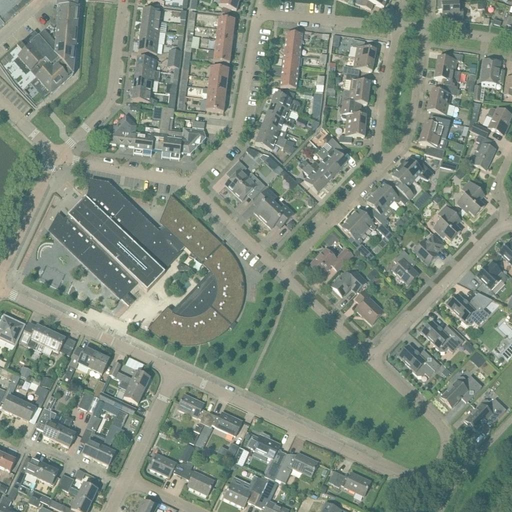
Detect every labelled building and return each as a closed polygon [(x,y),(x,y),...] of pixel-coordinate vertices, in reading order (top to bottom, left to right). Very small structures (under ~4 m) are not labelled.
[(0,0),(0,30),(33,0),(0,0)] [(59,9),(77,9),(77,0),(57,0),(57,8),(59,9)] [(223,9),(226,10),(230,11),(236,13),(239,3),(231,0),(220,0),(218,7),(223,9)] [(383,10),(386,0),(361,0),(360,0),(357,0),(355,6),(371,11),(373,6),(383,10)] [(458,10),(458,4),(441,5),(442,17),(446,17),(447,23),(463,22),(462,12),(462,10),(458,10)] [(56,47),(75,48),(79,10),(77,9),(59,9),(57,21),(44,33),(56,47)] [(142,22),(160,24),(161,13),(153,12),(143,11),(142,22)] [(235,22),(225,21),(218,20),(217,31),(233,33),(235,22)] [(140,33),(159,35),(160,24),(142,22),(140,33)] [(232,44),(233,33),(217,31),(216,42),(232,44)] [(22,92),(58,61),(38,38),(34,33),(20,45),(21,46),(18,48),(17,48),(0,62),(0,66),(15,87),(17,86),(22,92)] [(58,61),(73,77),(75,48),(56,47),(44,33),(38,38),(58,61)] [(139,43),(158,46),(159,35),(140,33),(139,43)] [(286,35),(285,46),(301,48),(301,41),(308,42),(308,37),(286,35)] [(230,55),(232,44),(216,42),(214,53),(230,55)] [(355,60),(374,63),(376,52),(363,50),(365,44),(353,42),(352,48),(357,49),(355,60)] [(138,54),(148,55),(157,56),(158,46),(139,43),(138,54)] [(301,48),(285,46),(284,57),(299,59),(301,48)] [(168,61),(181,62),(182,54),(169,52),(168,61)] [(213,63),(219,64),(229,65),(230,55),(214,53),(213,63)] [(437,59),(436,70),(454,73),(456,63),(461,64),(462,57),(451,55),(450,61),(437,59)] [(284,57),(282,68),(298,69),(299,59),(284,57)] [(136,71),(154,73),(155,62),(147,61),(137,60),(136,71)] [(346,76),(358,77),(359,72),(371,74),(374,63),(355,60),(353,70),(347,69),(347,70),(342,70),(341,75),(346,76)] [(58,61),(22,92),(21,93),(36,109),(57,91),(73,77),(58,61)] [(174,70),(174,75),(178,76),(179,71),(180,71),(181,62),(168,61),(167,69),(174,70)] [(484,63),(482,73),(481,84),(497,86),(498,75),(499,65),(484,63)] [(282,68),(281,79),(297,80),(298,69),(282,68)] [(209,80),(227,82),(228,71),(210,69),(209,80)] [(436,70),(434,81),(446,83),(445,88),(457,91),(459,84),(460,74),(454,73),(436,70)] [(153,83),(153,84),(158,84),(159,73),(154,73),(136,71),(134,81),(153,83)] [(171,76),(169,86),(177,87),(178,76),(174,75),(174,76),(171,76)] [(344,93),(368,96),(370,85),(357,83),(358,77),(346,76),(345,82),(346,82),(344,92),(344,93)] [(506,79),(505,81),(503,97),(511,98),(511,92),(511,77),(511,80),(506,79)] [(280,89),(290,91),(296,91),(297,80),(281,79),(280,89)] [(207,91),(226,93),(227,82),(209,80),(207,91)] [(133,92),(152,94),(153,84),(153,83),(134,81),(133,92)] [(177,87),(169,86),(166,86),(165,96),(169,96),(176,96),(177,87)] [(456,97),(457,91),(445,88),(444,95),(432,92),(429,103),(448,107),(450,96),(456,97)] [(479,103),(481,89),(475,88),(473,102),(479,103)] [(206,102),(224,104),(226,93),(207,91),(202,90),(202,95),(207,96),(206,102)] [(132,103),(142,104),(148,104),(148,108),(153,109),(156,109),(156,108),(157,103),(151,100),(152,94),(133,92),(132,103)] [(298,105),(292,102),(294,96),(282,92),(280,97),(275,95),(271,106),(287,112),(291,114),(297,116),(299,110),(300,108),(299,106),(298,105)] [(342,103),(342,110),(354,112),(355,105),(367,107),(368,96),(344,93),(344,92),(342,103)] [(169,96),(167,110),(174,111),(176,97),(169,96)] [(205,112),(213,113),(223,115),(224,104),(206,102),(205,112)] [(439,116),(438,122),(450,124),(451,117),(446,116),(448,107),(429,103),(427,113),(439,116)] [(271,106),(267,116),(292,126),(294,122),(288,120),(291,114),(287,112),(271,106)] [(153,109),(153,116),(161,117),(162,110),(162,109),(156,108),(156,109),(153,109)] [(346,127),(365,129),(366,118),(353,117),(354,112),(342,110),(341,116),(341,119),(342,120),(344,121),(347,121),(346,127)] [(488,130),(493,133),(502,137),(511,118),(497,111),(496,112),(492,110),(490,111),(488,115),(489,118),(493,120),(488,130)] [(290,131),(292,126),(267,116),(263,126),(279,132),(281,127),(290,131)] [(136,135),(137,128),(125,117),(105,139),(107,146),(134,149),(136,135)] [(193,121),(192,128),(203,130),(204,123),(193,121)] [(479,137),(485,140),(488,133),(475,127),(476,124),(470,121),(468,132),(471,133),(471,134),(479,137)] [(425,124),(421,135),(440,140),(446,141),(448,131),(450,124),(438,122),(437,127),(425,124)] [(159,132),(157,152),(162,153),(161,160),(179,162),(180,155),(183,134),(168,132),(169,124),(160,123),(159,132)] [(263,126),(259,136),(284,146),(286,142),(277,138),(279,132),(263,126)] [(365,129),(346,127),(345,138),(340,137),(339,144),(351,145),(352,139),(364,140),(365,129)] [(152,151),(157,152),(159,132),(145,130),(144,136),(136,135),(134,149),(133,156),(151,158),(152,151)] [(183,134),(180,155),(183,156),(185,154),(187,156),(190,156),(206,140),(203,133),(183,130),(183,134)] [(440,140),(421,135),(418,146),(431,149),(430,151),(427,150),(426,156),(424,156),(442,161),(448,142),(440,140)] [(282,150),(284,146),(259,136),(255,146),(271,153),(273,147),(282,150)] [(472,166),(476,168),(486,172),(495,152),(489,149),(491,143),(485,140),(479,137),(476,144),(479,145),(476,152),(478,154),(476,160),(472,158),(470,159),(468,162),(469,164),(473,165),(472,166)] [(319,153),(340,172),(347,164),(342,159),(346,155),(331,141),(326,146),(333,153),(329,157),(322,150),(319,153)] [(319,167),(332,180),(340,172),(319,153),(316,156),(323,163),(319,167)] [(408,160),(400,169),(414,182),(418,177),(420,179),(427,183),(433,176),(419,163),(421,165),(417,169),(408,160)] [(225,187),(233,195),(247,180),(241,175),(246,170),(239,163),(229,173),(234,178),(225,187)] [(324,188),(332,180),(319,167),(315,164),(310,169),(304,164),(302,166),(324,188)] [(304,183),(310,189),(317,196),(324,188),(302,166),(301,165),(298,168),(301,171),(301,172),(308,179),(304,183)] [(278,177),(280,175),(283,172),(278,168),(274,173),(274,175),(278,177)] [(409,187),(414,182),(400,169),(391,178),(400,186),(396,191),(409,202),(413,197),(415,196),(411,189),(409,187)] [(461,170),(455,177),(459,181),(466,174),(461,170)] [(247,180),(233,195),(242,203),(250,194),(255,198),(262,191),(265,188),(252,175),(247,180)] [(289,186),(293,190),(297,186),(293,182),(289,186)] [(126,295),(137,284),(137,283),(116,263),(119,259),(111,252),(122,241),(130,248),(133,245),(141,253),(158,235),(107,186),(91,183),(88,200),(87,201),(84,197),(82,199),(83,200),(82,202),(81,202),(63,222),(58,217),(50,233),(128,309),(129,308),(128,308),(134,302),(126,295)] [(484,197),(474,187),(469,183),(461,191),(466,195),(456,205),(462,211),(464,209),(474,219),(484,208),(479,203),(484,197)] [(404,207),(409,202),(396,191),(392,195),(383,186),(375,195),(389,208),(394,203),(395,205),(398,205),(400,203),(404,207)] [(254,214),(262,223),(276,208),(271,204),(275,199),(267,191),(258,201),(262,206),(254,214)] [(370,215),(381,226),(383,228),(388,223),(381,216),(389,208),(375,195),(366,204),(376,212),(372,216),(370,215)] [(437,196),(432,201),(436,205),(441,201),(437,196)] [(171,199),(167,208),(161,225),(166,230),(158,235),(141,253),(133,245),(130,248),(122,241),(111,252),(119,259),(116,263),(137,283),(137,284),(147,293),(164,275),(162,272),(185,248),(192,254),(189,258),(193,261),(196,258),(208,270),(210,273),(171,315),(167,312),(149,331),(154,335),(160,339),(164,341),(169,343),(175,345),(180,346),(184,346),(191,346),(196,346),(201,345),(207,343),(216,339),(221,335),(225,332),(228,328),(231,331),(236,326),(232,323),(235,319),(237,315),(240,308),(241,304),(242,299),(243,292),(243,288),(242,283),(241,276),(239,272),(237,268),(235,264),(234,264),(230,258),(231,258),(228,254),(222,248),(225,245),(222,243),(220,246),(171,199)] [(276,208),(262,223),(271,231),(279,222),(283,226),(293,216),(284,207),(279,212),(276,208)] [(460,222),(450,212),(445,208),(437,215),(442,220),(433,230),(438,235),(440,234),(450,244),(460,233),(455,228),(460,222)] [(350,221),(364,234),(368,229),(372,231),(375,228),(365,219),(358,212),(350,221)] [(410,220),(405,215),(402,219),(406,224),(410,220)] [(405,225),(400,220),(395,225),(400,231),(405,225)] [(364,234),(350,221),(342,229),(358,246),(361,243),(359,238),(364,234)] [(291,222),(285,227),(289,231),(295,226),(291,222)] [(390,234),(383,228),(381,226),(376,231),(385,239),(390,234)] [(444,247),(436,240),(433,237),(425,245),(423,243),(413,253),(420,261),(427,267),(437,257),(436,255),(444,247)] [(508,244),(505,248),(498,255),(511,267),(511,242),(509,246),(508,244)] [(361,246),(356,251),(365,259),(370,254),(361,246)] [(335,261),(325,251),(309,268),(320,278),(331,267),(337,273),(352,257),(345,251),(335,261)] [(412,262),(405,255),(403,253),(394,263),(398,267),(392,273),(396,277),(393,280),(399,286),(402,283),(407,288),(418,277),(407,267),(412,262)] [(358,263),(356,266),(356,269),(359,272),(362,271),(364,269),(364,265),(362,263),(358,263)] [(486,268),(483,271),(476,278),(491,292),(501,282),(496,278),(501,273),(491,264),(487,269),(486,268)] [(372,272),(366,279),(370,282),(374,278),(378,274),(375,271),(373,273),(372,272)] [(345,274),(338,281),(331,289),(342,299),(350,290),(356,295),(363,288),(366,284),(357,275),(352,281),(345,274)] [(370,297),(364,292),(355,302),(360,307),(355,312),(371,327),(383,315),(368,300),(370,297)] [(472,302),(467,307),(467,306),(466,306),(465,306),(465,305),(464,304),(464,303),(458,297),(447,308),(462,322),(461,323),(466,327),(470,327),(473,324),(477,328),(488,317),(472,301),(472,302)] [(0,323),(0,341),(15,349),(25,327),(3,316),(0,323)] [(440,333),(439,333),(439,332),(438,331),(438,330),(432,324),(421,335),(436,349),(435,350),(440,354),(444,354),(447,351),(452,355),(463,344),(446,328),(446,329),(442,333),(441,333),(440,333)] [(44,348),(51,334),(36,327),(35,331),(27,328),(19,345),(33,352),(36,345),(44,348)] [(65,341),(51,334),(44,348),(59,355),(60,354),(69,359),(73,350),(63,346),(65,341)] [(466,343),(461,348),(470,356),(474,351),(466,343)] [(511,345),(501,357),(504,360),(508,363),(511,358),(511,345)] [(409,348),(398,359),(413,373),(412,374),(417,378),(421,378),(424,375),(428,379),(439,368),(423,352),(423,353),(418,358),(418,357),(417,357),(416,357),(416,356),(415,355),(415,354),(409,348)] [(90,371),(96,358),(97,356),(96,358),(92,356),(91,356),(92,354),(85,350),(84,352),(77,350),(69,367),(76,370),(78,366),(90,371)] [(476,354),(469,361),(478,370),(486,363),(476,354)] [(96,358),(90,371),(101,377),(104,370),(109,361),(101,358),(100,360),(96,358)] [(115,365),(110,374),(109,378),(122,384),(143,394),(149,381),(136,374),(132,381),(117,374),(120,367),(115,365)] [(452,366),(448,371),(453,375),(457,370),(452,366)] [(28,383),(30,380),(29,379),(30,372),(21,370),(20,379),(28,383)] [(446,370),(441,375),(446,380),(450,375),(446,370)] [(0,377),(11,383),(14,377),(2,371),(0,375),(0,377)] [(2,412),(15,418),(22,405),(10,399),(19,381),(20,379),(14,377),(11,383),(1,404),(5,405),(2,412)] [(451,410),(458,403),(459,401),(459,400),(460,400),(461,400),(466,404),(465,405),(466,405),(481,389),(470,378),(466,382),(463,379),(458,380),(454,384),(455,385),(441,400),(451,410)] [(41,379),(39,388),(50,390),(52,381),(41,379)] [(92,398),(94,399),(98,401),(105,386),(99,383),(92,398)] [(124,400),(128,402),(137,406),(143,394),(122,384),(119,389),(127,393),(124,400)] [(39,399),(34,408),(40,411),(48,393),(38,388),(31,385),(29,390),(36,393),(34,396),(39,399)] [(94,399),(92,398),(85,395),(78,409),(87,413),(94,399)] [(205,427),(210,416),(201,412),(204,406),(184,397),(177,411),(201,422),(199,425),(205,427)] [(51,398),(40,421),(36,430),(44,434),(42,438),(55,444),(62,430),(52,426),(56,416),(51,414),(57,401),(51,398)] [(100,401),(92,418),(86,430),(92,433),(98,420),(105,404),(100,401)] [(118,410),(121,404),(115,401),(112,407),(118,410)] [(484,424),(485,423),(490,428),(489,428),(490,428),(506,412),(494,401),(490,406),(487,403),(483,403),(478,407),(479,408),(465,423),(476,433),(482,427),(481,426),(483,425),(483,424),(484,424)] [(22,405),(15,418),(28,424),(35,411),(22,405)] [(135,411),(122,405),(120,411),(132,417),(135,411)] [(210,416),(205,427),(210,430),(212,427),(235,438),(242,424),(222,414),(219,420),(210,416)] [(67,419),(62,430),(55,444),(69,450),(73,441),(75,436),(68,433),(73,422),(67,419)] [(108,469),(115,455),(108,451),(115,435),(122,439),(124,433),(121,431),(123,427),(115,423),(113,427),(112,427),(102,449),(95,462),(108,469)] [(253,451),(253,452),(272,461),(277,463),(275,466),(276,466),(273,472),(278,474),(286,457),(277,452),(280,447),(269,442),(270,440),(269,438),(263,435),(260,436),(260,437),(257,443),(255,447),(253,451)] [(251,440),(247,449),(253,451),(255,447),(257,443),(251,440)] [(102,449),(89,442),(82,456),(95,462),(102,449)] [(285,486),(292,470),(311,479),(318,465),(298,455),(295,461),(286,457),(278,474),(274,481),(285,486)] [(180,467),(165,460),(156,456),(156,457),(153,463),(149,471),(169,480),(172,475),(181,479),(188,463),(183,461),(180,467)] [(4,457),(0,465),(0,469),(10,474),(15,462),(4,457)] [(26,476),(38,481),(45,467),(27,459),(12,490),(18,493),(26,476)] [(188,463),(181,479),(190,483),(187,489),(207,498),(211,489),(214,483),(191,472),(194,466),(188,463)] [(58,473),(45,467),(38,481),(51,487),(53,483),(58,473)] [(339,490),(340,487),(364,498),(371,484),(351,474),(348,480),(334,473),(328,484),(334,487),(333,487),(339,490)] [(62,491),(68,479),(63,476),(57,489),(62,491)] [(68,479),(62,491),(68,494),(77,498),(80,493),(70,489),(74,481),(68,479)] [(246,504),(255,508),(264,489),(264,490),(268,482),(261,479),(260,481),(257,479),(250,495),(230,486),(224,500),(243,510),(246,504)] [(77,498),(91,505),(97,492),(95,491),(97,488),(89,484),(88,488),(83,486),(80,493),(77,498)] [(287,511),(279,508),(265,502),(270,492),(264,490),(264,489),(255,508),(263,511),(287,511)] [(13,502),(18,493),(12,490),(8,500),(13,502)] [(8,509),(12,502),(4,498),(0,505),(0,511),(10,511),(11,510),(8,509)] [(87,511),(91,505),(77,498),(71,511),(50,502),(48,507),(57,511),(87,511)] [(37,509),(40,504),(31,499),(28,505),(37,509)] [(155,511),(157,510),(143,503),(138,511),(155,511)]
